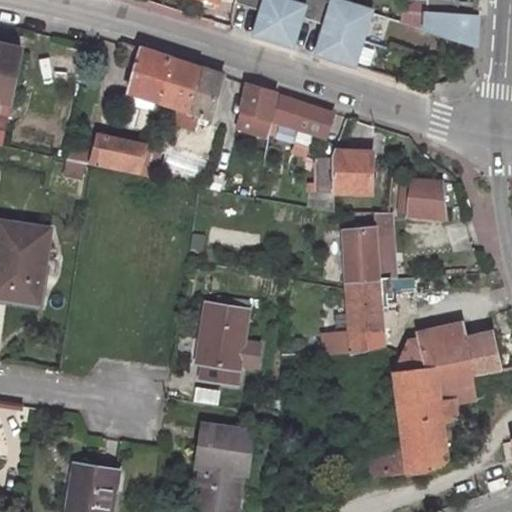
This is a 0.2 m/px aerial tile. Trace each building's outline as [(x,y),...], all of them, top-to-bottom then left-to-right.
[(234,0),(234,5),(260,13),(253,37),(290,49),(300,20),(324,28),(323,29),(330,32),(329,37),(321,34),(314,56),(353,69),(370,14),(325,0),(305,0),(302,9),(275,0),(234,0)] [(423,0),(421,33),(471,49),(471,48),(473,39),(475,19),(450,17),(451,0),(423,0)] [(451,0),(450,17),(475,19),(476,0),(451,0)] [(0,143),(0,144),(22,46),(0,41),(0,143)] [(129,46),(125,64),(134,66),(128,93),(158,104),(169,59),(129,46)] [(158,104),(187,113),(198,69),(169,59),(158,104)] [(210,121),(222,77),(198,69),(187,113),(210,121)] [(244,85),(241,113),(271,122),(274,95),(244,85)] [(298,135),(313,139),(317,127),(328,129),(332,113),(284,98),(280,115),(301,121),(298,135)] [(239,127),(270,136),(271,122),(241,113),(239,127)] [(146,147),(95,136),(92,152),(88,167),(138,177),(146,147)] [(92,152),(68,147),(64,162),(88,167),(92,152)] [(372,195),(373,151),(334,149),(331,158),(334,193),(372,195)] [(308,191),(307,206),(335,212),(334,193),(331,158),(317,158),(316,191),(308,191)] [(400,213),(409,213),(412,182),(403,181),(400,213)] [(444,185),(412,182),(409,213),(441,216),(444,185)] [(396,279),(392,214),(373,214),(375,228),(342,230),(346,284),(396,279)] [(0,297),(42,306),(55,235),(7,224),(0,257),(0,297)] [(346,284),(348,314),(382,311),(381,300),(393,299),(393,293),(413,291),(412,278),(396,279),(346,284)] [(235,385),(249,315),(207,307),(200,341),(207,342),(199,378),(235,385)] [(349,334),(383,331),(382,317),(382,311),(348,314),(349,334)] [(466,336),(463,322),(418,332),(419,339),(427,368),(436,366),(470,359),(472,358),(466,336)] [(383,331),(349,334),(350,355),(385,347),(383,331)] [(501,370),(492,331),(466,336),(472,358),(475,375),(501,370)] [(347,332),(321,334),(323,354),(349,352),(347,332)] [(392,374),(427,368),(419,339),(409,341),(392,374)] [(441,404),(454,403),(475,400),(472,375),(470,359),(436,366),(441,404)] [(392,374),(402,447),(405,474),(449,469),(443,420),(456,418),(454,403),(441,404),(436,366),(427,368),(392,374)] [(243,477),(248,436),(199,430),(193,471),(199,471),(193,511),(233,511),(237,477),(243,477)] [(405,474),(402,447),(362,452),(363,479),(405,474)] [(106,511),(113,473),(74,467),(68,501),(64,500),(62,511),(106,511)]
